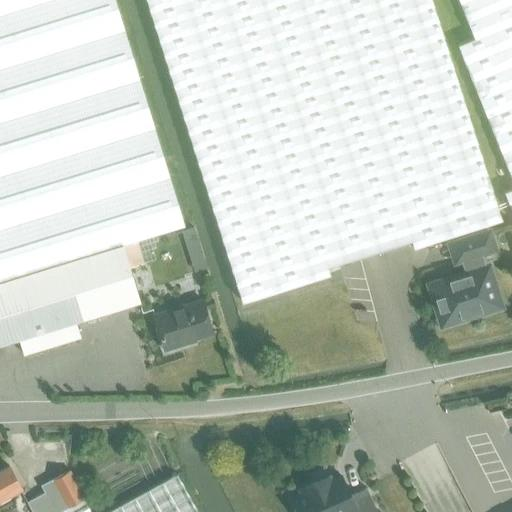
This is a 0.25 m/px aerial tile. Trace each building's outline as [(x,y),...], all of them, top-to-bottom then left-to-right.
[(0,0),(0,283),(138,242),(145,264),(156,260),(153,249),(157,248),(153,235),(182,226),(112,0),(0,0)] [(432,0),(145,0),(241,302),(329,274),(327,267),(411,240),(413,248),(502,220),(432,0)] [(511,0),(456,0),(472,39),(456,45),(511,184),(511,0)] [(486,268),(485,269),(480,253),(493,248),(488,231),(459,240),(464,256),(460,258),(466,275),(438,284),(442,297),(435,299),(443,322),(446,321),(447,325),(468,319),(466,315),(483,309),(485,313),(496,310),(495,306),(498,305),(486,268)] [(128,269),(145,264),(138,242),(0,283),(0,345),(17,340),(22,356),(79,338),(74,322),(138,303),(128,269)] [(211,300),(202,303),(201,300),(153,315),(163,347),(193,337),(194,340),(212,334),(204,310),(213,307),(211,300)] [(0,498),(19,487),(7,465),(0,469),(0,498)] [(31,511),(53,511),(55,511),(82,496),(68,469),(40,484),(43,491),(25,501),(31,511)] [(200,511),(179,472),(105,511),(200,511)] [(355,511),(375,511),(365,489),(349,496),(340,476),(330,480),(328,477),(298,490),(300,494),(290,499),(296,511),(353,511),(356,511),(355,511)] [(88,511),(90,511),(82,496),(55,511),(88,511)]
